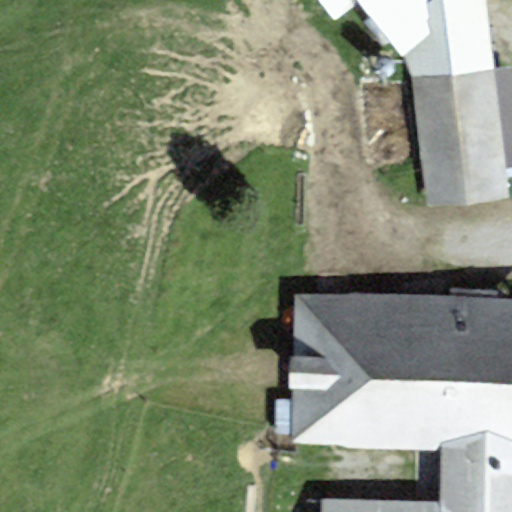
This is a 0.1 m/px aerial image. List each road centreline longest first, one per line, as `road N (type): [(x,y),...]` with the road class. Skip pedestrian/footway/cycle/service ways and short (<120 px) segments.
road 1 (track): [(0,330),(140,381),(208,340),(315,254)]
road 2 (track): [(315,254),(391,230),(511,228)]
